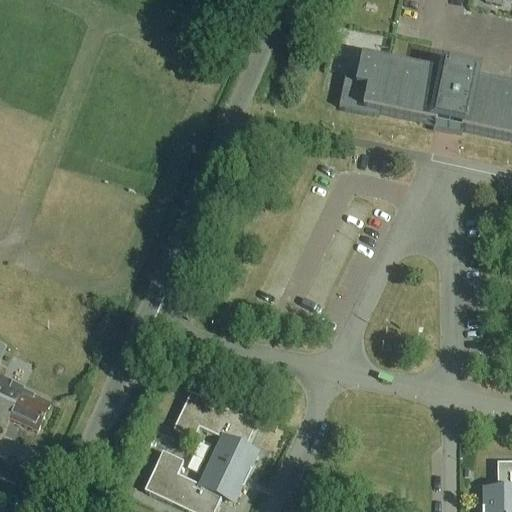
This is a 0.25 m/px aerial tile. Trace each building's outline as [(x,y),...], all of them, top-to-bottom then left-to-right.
[(511,145),(511,92),(476,85),(477,80),(447,73),(446,79),(364,62),(360,82),(348,79),(346,87),(341,113),(381,122),(382,118),(511,145)] [(37,435),(50,407),(27,397),(28,394),(0,382),(0,427),(4,430),(8,423),(37,435)] [(170,382),(165,395),(173,399),(179,386),(170,382)] [(222,444),(211,467),(248,484),(252,475),(250,474),(257,459),(245,453),(257,428),(191,397),(173,435),(193,445),(199,433),(222,444)] [(144,495),(179,511),(217,511),(222,502),(234,507),(241,492),(243,493),(248,484),(211,467),(200,490),(177,479),(183,466),(171,461),(163,457),(144,495)] [(482,511),(511,511),(511,467),(497,467),(498,495),(484,495),(484,511),(482,511)]
